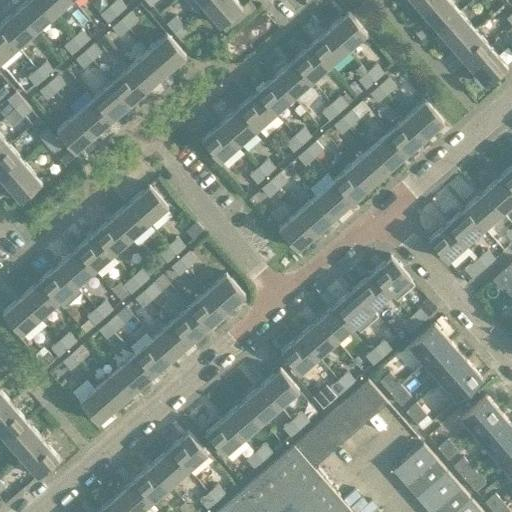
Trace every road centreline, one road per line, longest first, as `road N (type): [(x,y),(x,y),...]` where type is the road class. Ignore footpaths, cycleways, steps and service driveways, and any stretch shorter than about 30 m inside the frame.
road 1 (residential): [(32,511),(284,290)]
road 2 (residential): [(511,361),(381,210)]
road 3 (residential): [(284,290),(158,141)]
road 4 (residential): [(381,210),(511,93)]
road 5 (residential): [(284,290),(381,210)]
